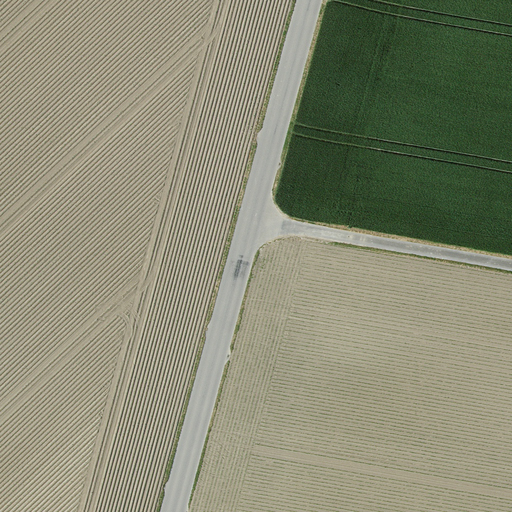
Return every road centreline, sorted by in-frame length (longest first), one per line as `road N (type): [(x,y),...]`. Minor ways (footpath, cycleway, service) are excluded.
road 1 (tertiary): [(172,511),(309,0)]
road 2 (track): [(251,220),(511,264)]
